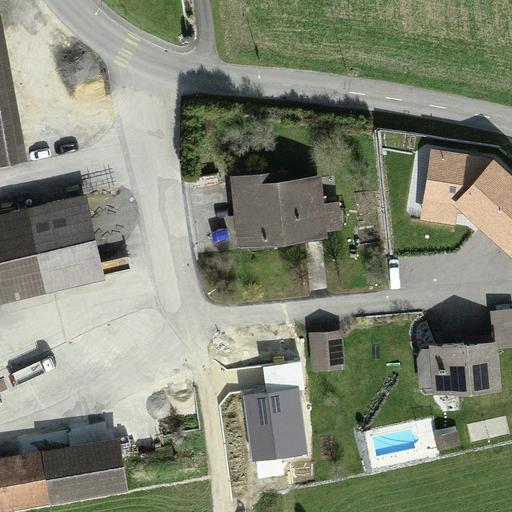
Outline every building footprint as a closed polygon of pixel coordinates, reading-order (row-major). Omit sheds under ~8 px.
[(0,166),(19,164),(0,55),(0,166)] [(457,213),(462,214),(511,258),(511,177),(493,160),(430,150),(419,220),(455,226),(457,213)] [(285,177),(232,181),(237,248),(324,241),(319,183),(286,186),(285,177)] [(0,302),(97,283),(81,206),(0,222),(0,302)] [(511,308),(490,310),(493,341),(497,341),(497,348),(511,346),(511,308)] [(342,330),(308,333),(311,372),(345,369),(342,330)] [(493,341),(429,346),(429,349),(422,349),(416,360),(418,390),(432,389),(432,395),(500,390),(497,348),(497,341),(493,341)] [(457,431),(434,435),(437,450),(460,445),(457,431)] [(38,458),(44,504),(121,494),(115,448),(38,458)] [(38,458),(0,462),(0,510),(44,504),(38,458)]
